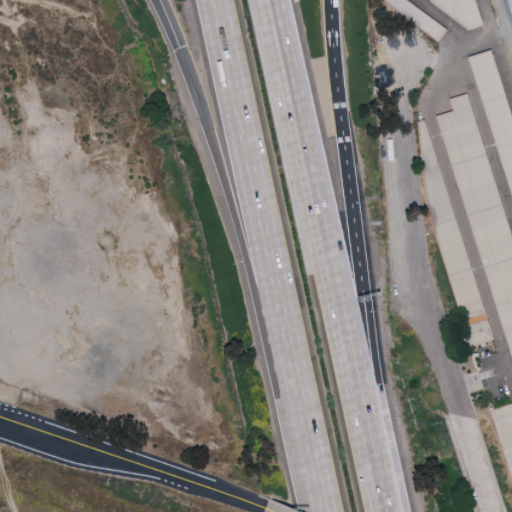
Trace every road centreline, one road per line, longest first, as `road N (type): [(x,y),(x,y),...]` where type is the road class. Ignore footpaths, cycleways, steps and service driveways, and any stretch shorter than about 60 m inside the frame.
road 1 (motorway): [(379,511),(266,0)]
road 2 (residential): [(486,511),(411,254),(399,73)]
road 3 (motorway): [(207,0),(300,437)]
road 4 (motorway): [(180,50),(300,437)]
road 5 (motorway): [(387,511),(336,113)]
road 6 (primary): [(265,509),(0,423)]
